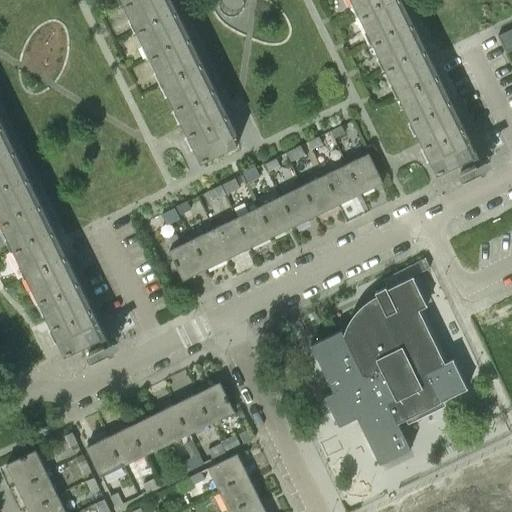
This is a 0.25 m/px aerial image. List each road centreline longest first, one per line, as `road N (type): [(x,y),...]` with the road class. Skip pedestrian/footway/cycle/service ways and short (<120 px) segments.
road 1 (residential): [(222,318),(511,176)]
road 2 (residential): [(0,405),(69,393),(222,318)]
road 3 (residential): [(318,511),(222,318)]
